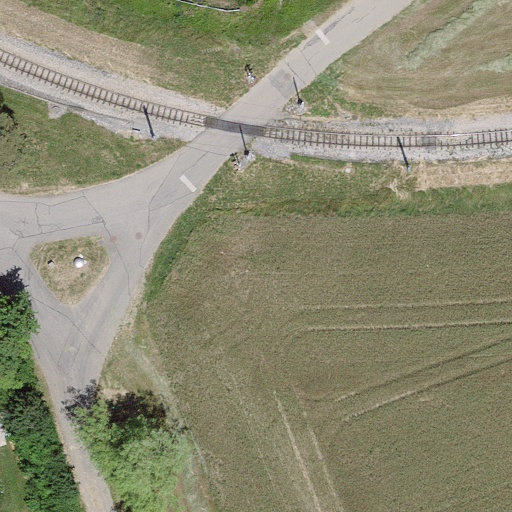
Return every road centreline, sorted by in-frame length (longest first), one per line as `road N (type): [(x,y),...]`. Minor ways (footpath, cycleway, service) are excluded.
road 1 (residential): [(388,0),(179,177),(100,211),(0,224)]
road 2 (track): [(0,255),(28,297),(64,385),(100,511)]
road 3 (track): [(64,385),(179,177)]
